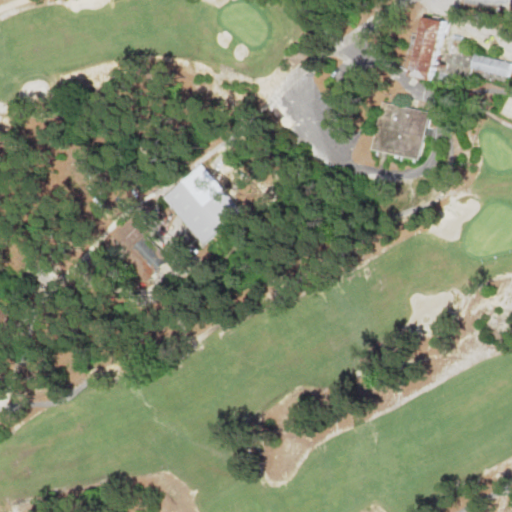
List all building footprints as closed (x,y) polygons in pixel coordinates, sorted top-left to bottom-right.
[(443,71),(456,13),(419,0),(416,0),(398,51),(443,71)] [(511,47),(466,39),(471,65),(511,77),(511,47)] [(375,138),(421,150),(431,110),(388,94),(375,138)] [(501,114),(511,118),(511,97),(508,96),(501,114)] [(207,236),(249,204),(205,154),(169,187),(207,236)] [(161,270),(170,264),(163,254),(154,260),(161,270)]
